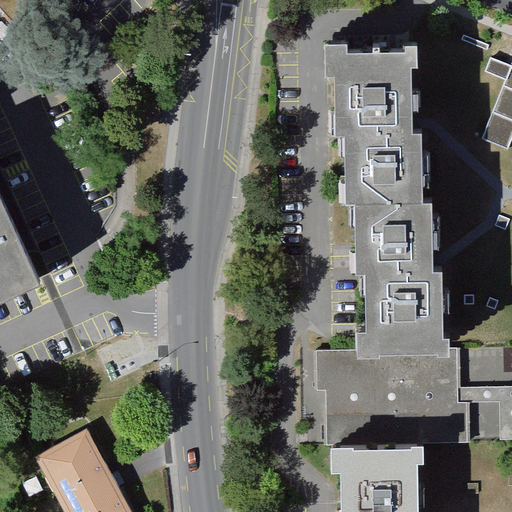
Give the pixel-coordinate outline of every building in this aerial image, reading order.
[(0,0),(0,25),(8,35),(47,0),(0,0)] [(418,126),(417,59),(422,57),(423,35),(410,36),(408,42),(352,43),(351,35),(326,34),(329,68),(339,68),(341,127),(349,126),(418,126)] [(504,74),(488,137),(511,143),(511,57),(492,53),(488,69),(504,74)] [(418,126),(349,126),(349,199),(360,199),(429,198),(428,126),(418,126)] [(0,321),(52,298),(0,181),(0,321)] [(429,198),(360,199),(361,270),(370,270),(440,269),(439,198),(429,198)] [(440,269),(370,270),(371,330),(361,329),(361,354),(457,353),(458,337),(450,337),(450,269),(440,269)] [(457,353),(361,354),(320,354),(321,396),(331,395),(331,447),(337,447),(429,447),(474,447),(474,408),(505,407),(505,444),(511,443),(511,389),(464,389),(463,353),(457,353)] [(134,511),(91,430),(39,458),(68,511),(134,511)] [(429,447),(337,447),(337,475),(345,475),(345,511),(423,511),(423,466),(429,465),(429,447)]
